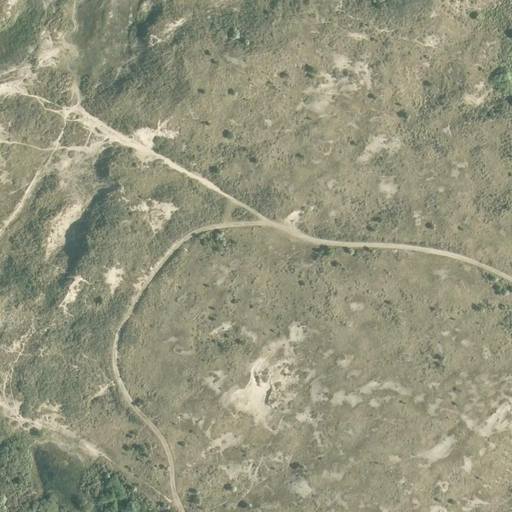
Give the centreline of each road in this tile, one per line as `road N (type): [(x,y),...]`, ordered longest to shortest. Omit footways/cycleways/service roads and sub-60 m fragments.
road 1 (track): [(180,511),(161,437),(120,388),(116,334),(153,271),(193,232),(269,221)]
road 2 (track): [(511,280),(444,253),(313,240),(269,221)]
